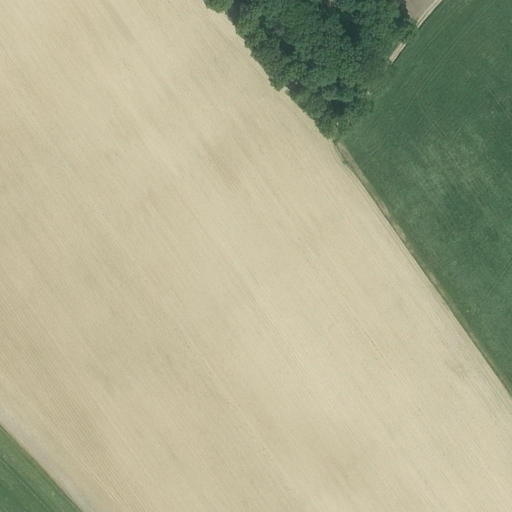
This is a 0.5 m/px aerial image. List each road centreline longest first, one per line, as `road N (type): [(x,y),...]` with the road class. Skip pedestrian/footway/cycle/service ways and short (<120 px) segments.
road 1 (track): [(338,122),(343,145),(382,204),(511,385)]
road 2 (track): [(223,0),(338,122)]
